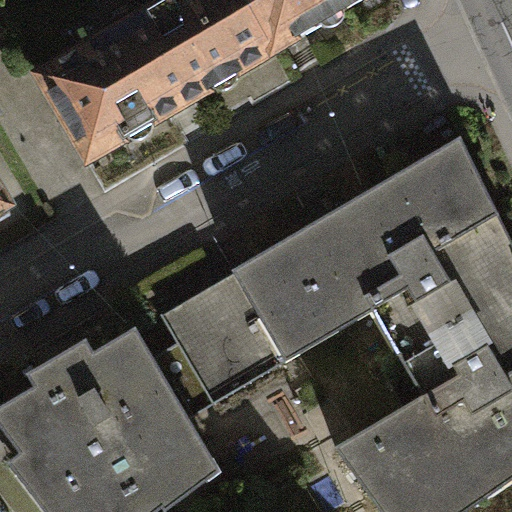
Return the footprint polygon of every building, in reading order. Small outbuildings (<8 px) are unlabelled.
[(162,0),(37,74),(89,161),(273,52),(242,0),(162,0)] [(242,0),(273,52),(359,0),(242,0)] [(511,252),(460,139),(235,274),(238,280),(284,362),(370,310),(422,395),(336,450),(380,511),(449,511),(445,503),(511,462),(511,252)] [(284,362),(238,280),(164,322),(178,344),(153,358),(187,420),(194,415),(179,387),(197,377),(213,405),(284,362)] [(187,420),(153,358),(134,330),(68,371),(57,357),(26,376),(34,389),(0,408),(0,429),(43,485),(31,496),(43,511),(156,511),(163,507),(159,499),(209,459),(187,420)]
